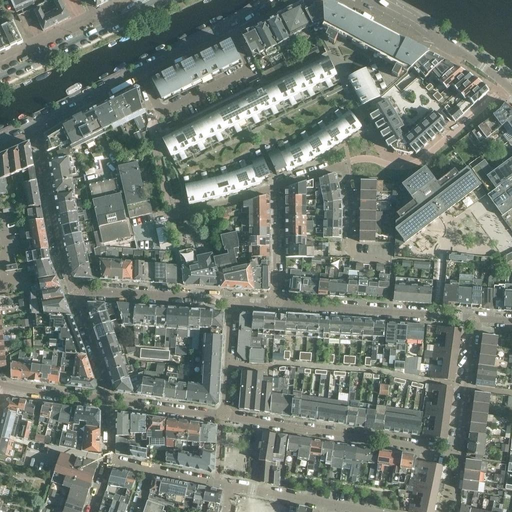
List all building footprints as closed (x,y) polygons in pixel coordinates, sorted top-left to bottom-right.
[(33,0),(13,0),(11,1),(15,9),(16,12),(35,4),(33,1),(34,1),(33,0)] [(39,5),(33,8),(43,30),(43,31),(44,30),(69,18),(70,18),(70,16),(69,17),(61,0),(53,0),(54,1),(57,9),(44,15),(39,5)] [(320,13),(320,18),(320,23),(322,30),(326,37),(329,38),(328,41),(334,44),(338,36),(340,31),(411,69),(429,53),(346,9),(341,7),(336,5),(332,4),(328,3),(326,3),(324,3),(322,8),(320,13)] [(301,5),(278,16),(289,38),(312,26),(305,12),(301,5)] [(0,10),(0,54),(24,43),(13,19),(5,22),(0,10)] [(278,16),(266,23),(277,46),(280,50),(292,43),(289,38),(278,16)] [(266,23),(253,29),(265,51),(266,52),(268,56),(280,50),(277,46),(266,23)] [(242,35),(251,54),(257,51),(259,54),(265,51),(253,29),(242,35)] [(242,64),(230,40),(152,79),(163,103),(242,64)] [(299,56),(301,61),(319,52),(316,47),(299,56)] [(326,52),(160,134),(175,164),(341,82),(326,52)] [(429,54),(414,67),(415,68),(420,74),(422,76),(421,78),(420,78),(422,81),(431,73),(430,73),(443,61),(430,55),(429,54)] [(285,61),(273,67),(276,73),(288,67),(285,61)] [(380,98),(372,102),(396,143),(402,139),(410,147),(448,114),(472,92),(459,77),(453,82),(438,65),(426,76),(424,74),(423,75),(421,74),(419,76),(416,78),(401,92),(396,85),(395,85),(380,98)] [(273,67),(261,73),(263,77),(273,76),(276,73),(273,67)] [(402,70),(396,67),(392,74),(398,78),(402,70)] [(446,90),(465,73),(455,67),(439,82),(446,90)] [(365,68),(349,76),(354,86),(370,78),(365,68)] [(370,78),(354,86),(358,95),(375,87),(370,78)] [(482,84),(473,78),(457,92),(463,100),(464,100),(482,84)] [(487,90),(482,84),(464,100),(463,100),(461,102),(468,109),(473,105),(474,105),(478,101),(485,95),(485,94),(487,93),(487,90)] [(139,88),(137,87),(123,94),(135,119),(146,113),(139,88)] [(375,87),(358,95),(363,105),(380,97),(375,87)] [(135,119),(123,94),(109,101),(121,126),(135,119)] [(109,101),(93,109),(105,134),(121,126),(109,101)] [(468,109),(461,102),(456,107),(463,115),(463,114),(468,109)] [(500,110),(472,131),(472,132),(480,143),(502,126),(507,123),(506,121),(511,116),(511,105),(506,102),(500,110)] [(448,113),(448,114),(455,122),(463,115),(456,107),(448,113)] [(73,118),(74,119),(86,143),(105,134),(93,109),(73,118)] [(343,116),(341,118),(352,132),(354,131),(361,126),(350,111),(343,116)] [(511,116),(506,121),(507,123),(510,126),(501,132),(503,135),(507,132),(511,139),(511,116)] [(339,119),(333,124),(343,139),(350,134),(352,132),(341,118),(339,119)] [(74,119),(60,125),(68,141),(70,146),(70,147),(71,147),(72,150),(86,143),(74,119)] [(326,128),(324,129),(334,145),(336,143),(343,139),(333,124),(326,128)] [(45,134),(47,151),(50,150),(61,146),(60,144),(68,141),(60,125),(58,126),(45,134)] [(322,130),(316,135),(325,150),(332,146),(334,145),(324,129),(322,130)] [(128,140),(124,133),(117,137),(122,143),(128,140)] [(309,138),(307,140),(316,156),(318,155),(325,150),(316,135),(309,138)] [(403,139),(404,139),(403,138),(387,147),(388,148),(390,147),(394,151),(398,152),(404,154),(408,155),(414,153),(416,154),(403,139)] [(305,141),(298,145),(307,161),(314,157),(316,156),(307,140),(305,141)] [(30,142),(19,147),(22,171),(28,169),(34,167),(30,142)] [(291,148),(289,149),(297,166),(299,165),(307,161),(298,145),(291,148)] [(19,147),(8,152),(11,176),(22,171),(19,147)] [(287,150),(280,154),(287,168),(286,168),(287,171),(295,167),(297,166),(289,149),(287,150)] [(279,151),(268,156),(276,173),(280,171),(286,168),(287,168),(280,154),(279,151)] [(0,155),(0,194),(6,194),(5,184),(2,184),(2,179),(11,176),(8,152),(0,155)] [(481,155),(468,164),(483,185),(481,187),(487,195),(511,177),(511,157),(508,161),(493,172),(487,163),(485,160),(481,155)] [(69,156),(58,158),(49,160),(50,171),(71,168),(69,157),(69,156)] [(263,158),(253,162),(261,182),(260,179),(266,177),(270,175),(263,158)] [(137,162),(127,164),(118,166),(124,191),(125,197),(127,206),(130,218),(153,213),(150,201),(146,201),(137,162)] [(246,168),(244,169),(251,186),(253,185),(261,182),(253,162),(252,163),(253,165),(246,168)] [(404,165),(394,172),(400,180),(411,173),(404,165)] [(34,167),(28,169),(31,182),(36,181),(34,167)] [(71,168),(50,171),(52,182),(73,179),(71,168)] [(400,186),(398,188),(401,191),(405,189),(416,204),(412,207),(413,209),(407,213),(406,211),(399,217),(400,219),(396,222),(395,230),(404,241),(404,242),(405,243),(480,185),(467,168),(458,174),(457,173),(447,180),(449,182),(443,186),(442,184),(439,186),(425,168),(400,186)] [(242,170),(235,172),(241,190),(249,187),(251,186),(244,169),(242,170)] [(227,175),(225,175),(231,193),(233,192),(241,190),(235,172),(227,175)] [(334,173),(319,178),(319,183),(315,183),(315,188),(320,187),(338,183),(337,175),(334,173)] [(223,176),(215,179),(220,196),(228,194),(231,193),(225,175),(223,176)] [(511,177),(487,195),(502,216),(511,208),(511,177)] [(89,185),(93,200),(121,194),(122,198),(125,197),(124,191),(120,192),(117,178),(89,185)] [(73,179),(52,182),(54,194),(75,190),(73,179)] [(208,180),(205,181),(210,199),(212,198),(220,196),(215,179),(208,180)] [(285,189),(286,196),(306,195),(306,188),(313,188),(313,180),(285,189)] [(360,180),(360,190),(376,191),(376,180),(360,180)] [(36,181),(31,182),(24,183),(26,192),(38,190),(36,181)] [(203,182),(196,184),(200,202),(208,200),(210,199),(205,181),(203,182)] [(338,183),(320,187),(321,191),(315,192),(315,197),(322,195),(340,192),(338,183)] [(196,184),(185,186),(189,204),(191,203),(200,202),(196,184)] [(38,190),(26,192),(28,202),(28,207),(41,206),(38,190)] [(75,190),(54,194),(56,205),(76,202),(75,196),(80,196),(79,190),(75,190)] [(360,190),(360,201),(376,201),(376,191),(360,190)] [(340,192),(322,195),(315,197),(316,201),(323,200),(323,203),(341,200),(340,192)] [(121,194),(93,200),(99,228),(127,221),(125,212),(122,198),(121,194)] [(266,195),(243,203),(243,208),(249,208),(269,207),(269,197),(266,195)] [(312,206),(312,201),(306,201),(306,195),(286,196),(286,206),(306,206),(312,206)] [(341,200),(323,203),(323,204),(323,207),(318,207),(318,211),(323,211),(341,211),(342,201),(341,200)] [(76,202),(56,205),(58,216),(78,212),(83,212),(81,201),(76,202)] [(360,201),(360,211),(376,211),(376,201),(360,201)] [(16,211),(15,205),(3,207),(3,213),(13,212),(16,211)] [(312,206),(306,206),(286,206),(286,216),(306,216),(306,211),(312,211),(312,206)] [(230,207),(220,210),(222,215),(227,213),(231,212),(230,207)] [(269,207),(249,208),(242,208),(242,213),(249,213),(249,217),(270,217),(269,207)] [(41,209),(27,210),(28,217),(28,222),(43,220),(41,209)] [(323,216),(323,220),(341,220),(341,211),(323,211),(318,211),(318,215),(323,216)] [(360,211),(360,221),(376,222),(376,211),(360,211)] [(78,212),(58,216),(60,227),(79,223),(78,212)] [(306,216),(286,216),(286,226),(306,226),(313,226),(313,221),(306,221),(306,216)] [(270,217),(249,217),(249,222),(241,222),(241,227),(270,227),(270,217)] [(26,233),(26,234),(27,238),(46,236),(43,220),(28,222),(23,223),(24,234),(26,233)] [(318,228),(323,229),(341,229),(341,220),(323,220),(323,224),(318,224),(318,228)] [(131,237),(127,221),(99,228),(100,231),(94,232),(97,247),(112,248),(119,249),(133,250),(137,250),(134,236),(131,237)] [(360,221),(359,232),(375,232),(376,222),(360,221)] [(79,223),(60,227),(62,237),(82,233),(79,223)] [(499,225),(499,235),(511,234),(511,225),(499,225)] [(306,226),(286,226),(286,236),(306,236),(306,231),(313,231),(313,226),(306,226)] [(168,227),(156,229),(160,244),(171,242),(168,227)] [(270,227),(241,227),(241,232),(249,233),(249,237),(270,237),(270,227)] [(317,233),(323,233),(323,238),(328,238),(340,238),(341,238),(341,229),(323,229),(318,228),(317,233)] [(375,232),(359,232),(359,242),(375,242),(375,232)] [(82,233),(62,237),(65,248),(84,243),(82,233)] [(215,258),(218,272),(220,279),(218,280),(220,287),(236,289),(238,289),(238,290),(241,290),(241,289),(243,290),(243,289),(254,290),(254,285),(251,265),(238,268),(234,250),(238,249),(239,244),(236,233),(221,236),(225,252),(227,251),(228,255),(215,258)] [(427,234),(417,241),(423,251),(434,244),(427,234)] [(46,236),(27,238),(27,240),(28,249),(23,250),(24,254),(29,253),(48,249),(46,236)] [(306,236),(286,236),(286,247),(306,247),(313,247),(313,241),(306,241),(306,236)] [(242,242),(242,246),(270,247),(270,237),(249,237),(249,242),(242,242)] [(84,243),(65,248),(68,259),(87,254),(84,243)] [(97,247),(99,259),(101,277),(101,279),(112,280),(111,260),(112,248),(97,247)] [(270,257),(270,247),(249,247),(249,257),(254,257),(270,257)] [(306,247),(286,247),(286,257),(306,257),(306,252),(313,252),(313,247),(306,247)] [(112,248),(111,260),(112,280),(122,281),(123,261),(118,260),(119,249),(112,248)] [(29,253),(26,253),(24,254),(12,255),(13,260),(25,258),(26,263),(34,262),(50,259),(48,249),(29,253)] [(178,251),(182,266),(183,285),(220,287),(218,280),(220,279),(218,272),(216,267),(215,267),(213,258),(215,258),(212,253),(198,256),(196,251),(192,249),(178,251)] [(156,264),(155,283),(166,284),(166,265),(165,252),(160,251),(160,264),(156,264)] [(498,252),(492,255),(495,261),(501,258),(498,252)] [(473,256),(447,253),(446,262),(466,264),(466,260),(473,260),(473,256)] [(87,254),(68,259),(70,270),(89,265),(87,254)] [(249,258),(251,265),(254,285),(254,290),(260,290),(261,270),(257,269),(255,264),(255,263),(254,257),(249,258)] [(50,259),(34,262),(33,262),(34,266),(27,267),(28,271),(34,270),(52,266),(50,259)] [(166,259),(166,265),(166,284),(177,285),(177,265),(172,265),(172,259),(166,259)] [(123,261),(122,281),(128,281),(133,282),(133,261),(123,261)] [(133,261),(133,282),(145,282),(145,263),(145,262),(133,261)] [(261,270),(260,290),(268,291),(270,289),(270,266),(267,266),(267,261),(262,261),(262,266),(261,270)] [(145,263),(145,282),(155,283),(156,264),(145,263)] [(89,265),(70,270),(71,275),(75,278),(92,279),(92,276),(92,274),(89,265)] [(301,278),(299,293),(309,294),(311,279),(311,273),(311,266),(307,265),(305,278),(301,278)] [(52,266),(34,270),(28,271),(29,276),(32,276),(33,280),(39,279),(56,276),(53,268),(52,266)] [(320,279),(319,295),(328,296),(329,280),(330,267),(325,267),(324,280),(320,279)] [(329,280),(328,296),(337,296),(338,281),(333,281),(334,267),(330,267),(329,280)] [(339,273),(338,281),(337,296),(347,297),(347,294),(348,277),(349,268),(344,268),(343,273),(339,273)] [(409,271),(404,270),(403,282),(395,281),(395,283),(395,285),(393,302),(406,303),(408,284),(409,271)] [(414,271),(409,271),(408,284),(406,303),(418,304),(420,283),(413,283),(414,271)] [(426,272),(421,272),(420,283),(418,304),(430,305),(432,287),(432,284),(425,283),(426,272)] [(311,279),(309,294),(319,295),(320,279),(315,279),(315,273),(311,273),(311,279)] [(56,276),(39,279),(33,280),(30,281),(32,293),(35,292),(42,291),(60,288),(56,276)] [(289,292),(299,293),(301,278),(290,277),(289,292)] [(348,277),(347,294),(357,295),(358,277),(348,277)] [(358,277),(357,295),(367,296),(369,278),(358,277)] [(482,289),(481,309),(493,310),(493,294),(493,290),(494,277),(488,277),(488,289),(482,289)] [(369,278),(367,296),(377,297),(379,279),(369,278)] [(379,279),(377,297),(388,298),(389,280),(379,279)] [(472,289),(471,308),(481,309),(482,289),(482,288),(481,288),(482,280),(473,279),(472,289)] [(444,288),(444,287),(442,303),(443,303),(443,305),(456,306),(458,287),(459,283),(456,283),(456,281),(445,280),(444,288)] [(458,287),(456,306),(471,308),(472,289),(472,284),(459,283),(458,287)] [(42,291),(35,292),(37,302),(64,298),(60,288),(42,291)] [(35,292),(32,293),(29,293),(30,299),(29,299),(30,314),(39,314),(37,302),(35,292)] [(493,294),(493,310),(504,310),(505,294),(495,294),(493,294)] [(71,316),(64,298),(37,302),(39,314),(44,315),(51,315),(71,316)] [(86,304),(90,317),(107,311),(114,309),(113,304),(104,304),(87,303),(86,304)] [(134,306),(128,305),(116,305),(119,319),(122,326),(133,327),(134,306)] [(134,306),(133,326),(144,327),(145,306),(134,306)] [(145,306),(144,327),(154,328),(156,307),(145,306)] [(156,307),(154,328),(166,328),(167,308),(156,307)] [(167,308),(166,328),(166,329),(166,332),(172,333),(171,348),(175,349),(176,349),(176,348),(177,330),(179,309),(167,308)] [(107,311),(90,317),(94,328),(117,320),(114,309),(107,311)] [(179,309),(177,330),(177,337),(181,338),(181,333),(187,334),(187,330),(189,309),(179,309)] [(189,309),(187,330),(187,334),(194,334),(192,350),(198,350),(199,331),(199,328),(200,310),(189,309)] [(200,310),(199,328),(211,329),(213,311),(200,310)] [(224,314),(222,312),(213,311),(211,329),(211,335),(222,336),(223,336),(223,330),(224,314)] [(253,314),(243,313),(240,316),(237,353),(241,353),(241,357),(244,360),(249,361),(249,363),(264,364),(265,350),(262,350),(262,347),(263,339),(263,338),(252,337),(252,330),(253,314)] [(252,330),(252,337),(263,338),(263,335),(264,314),(253,314),(252,330)] [(264,314),(263,335),(263,338),(263,339),(274,339),(274,331),(275,315),(264,314)] [(51,315),(50,321),(47,321),(47,325),(50,325),(50,328),(54,328),(76,329),(71,316),(51,315)] [(275,315),(274,331),(274,339),(285,340),(285,336),(286,316),(275,315)] [(286,316),(285,336),(290,336),(290,332),(296,333),(297,316),(286,316)] [(297,316),(296,333),(302,333),(302,337),(307,338),(308,317),(297,316)] [(308,317),(307,338),(312,338),(312,334),(318,334),(319,318),(308,317)] [(318,334),(317,339),(324,339),(323,346),(323,351),(328,352),(330,319),(319,318),(318,334)] [(341,319),(330,319),(329,339),(334,340),(334,335),(340,336),(341,319)] [(341,319),(340,336),(346,336),(346,340),(351,341),(352,320),(341,319)] [(117,320),(94,328),(97,339),(120,331),(117,320)] [(352,320),(351,341),(356,341),(356,337),(362,337),(363,321),(352,320)] [(363,321),(362,337),(368,337),(367,342),(367,345),(366,355),(372,355),(373,342),(374,322),(363,321)] [(374,322),(373,342),(372,362),(377,362),(378,342),(378,338),(384,338),(385,325),(384,325),(384,322),(374,322)] [(387,323),(387,325),(386,340),(391,341),(390,356),(396,356),(396,350),(396,341),(398,323),(387,323)] [(398,323),(396,341),(396,350),(401,351),(402,342),(406,342),(406,340),(407,324),(398,323)] [(407,324),(406,340),(415,341),(416,325),(407,324)] [(416,325),(415,341),(419,341),(423,341),(424,325),(416,325)] [(437,328),(436,333),(436,334),(440,335),(441,333),(447,333),(446,340),(459,342),(461,329),(437,326),(437,328)] [(76,329),(54,328),(50,328),(50,333),(58,333),(58,334),(58,340),(61,341),(81,342),(76,329)] [(33,330),(34,349),(43,350),(44,331),(33,330)] [(120,331),(97,339),(101,350),(118,344),(116,339),(122,337),(120,331)] [(222,336),(211,335),(204,334),(203,345),(222,347),(222,336)] [(483,334),(481,344),(497,346),(498,336),(483,334)] [(61,341),(58,340),(50,340),(49,346),(59,347),(59,345),(63,346),(63,347),(66,348),(66,353),(75,354),(86,355),(81,342),(61,341)] [(434,344),(433,352),(458,355),(459,342),(446,340),(445,348),(439,347),(439,345),(434,344)] [(118,344),(101,350),(105,362),(122,356),(118,344)] [(481,344),(480,355),(495,357),(497,346),(481,344)] [(221,357),(222,347),(203,345),(202,356),(221,357)] [(18,362),(11,362),(11,378),(20,379),(23,363),(25,350),(19,351),(18,362)] [(23,363),(20,379),(30,380),(32,364),(33,358),(34,350),(31,350),(30,358),(24,357),(23,363)] [(433,352),(433,357),(432,360),(437,360),(437,358),(443,359),(442,366),(456,368),(458,355),(433,352)] [(32,364),(30,380),(30,381),(40,382),(42,366),(42,361),(37,360),(38,355),(33,354),(33,358),(32,364)] [(61,366),(74,367),(90,367),(86,355),(75,354),(74,361),(65,360),(65,358),(62,358),(61,366)] [(122,356),(105,362),(109,373),(126,367),(129,366),(126,355),(122,356)] [(480,355),(478,365),(494,368),(495,357),(480,355)] [(51,367),(49,383),(59,384),(60,372),(60,368),(57,367),(58,357),(53,356),(51,367)] [(220,368),(221,357),(202,356),(202,367),(220,368)] [(42,366),(40,382),(49,383),(51,367),(47,366),(48,358),(43,357),(42,366)] [(420,359),(406,358),(406,373),(418,376),(420,359)] [(144,378),(140,396),(152,397),(155,379),(149,378),(149,372),(153,372),(154,363),(147,362),(145,370),(144,370),(144,378)] [(478,365),(477,375),(496,378),(497,368),(494,368),(478,365)] [(126,367),(109,373),(112,384),(130,378),(128,373),(134,372),(132,366),(126,367)] [(431,370),(430,378),(454,381),(456,368),(442,366),(441,373),(435,373),(436,370),(431,370)] [(74,367),(73,373),(73,377),(94,379),(90,367),(74,367)] [(220,377),(220,368),(202,367),(201,376),(203,376),(220,377)] [(155,379),(152,397),(164,399),(166,381),(160,380),(160,377),(164,377),(165,370),(157,369),(155,379)] [(273,378),(263,378),(263,373),(242,371),(239,409),(270,414),(271,411),(270,411),(271,396),(272,396),(272,393),(273,384),(272,384),(273,378)] [(60,372),(59,384),(65,385),(66,376),(73,377),(73,373),(60,372)] [(177,382),(175,400),(185,402),(188,384),(183,383),(184,375),(178,374),(177,382)] [(496,378),(477,375),(475,385),(494,388),(496,378)] [(66,376),(65,385),(93,389),(96,385),(94,379),(73,377),(66,376)] [(219,388),(220,377),(203,376),(202,385),(202,386),(208,387),(219,388)] [(130,378),(112,384),(115,392),(128,394),(135,395),(132,384),(130,378)] [(142,380),(132,384),(135,395),(140,396),(144,378),(143,378),(142,380)] [(271,411),(270,414),(281,415),(283,379),(279,379),(278,388),(277,389),(277,394),(272,393),(272,396),(271,396),(270,411),(271,411)] [(293,396),(288,395),(289,379),(283,379),(281,415),(291,417),(293,398),(293,396)] [(166,381),(164,399),(175,400),(177,382),(166,381)] [(196,403),(199,385),(188,383),(188,384),(185,402),(196,403)] [(337,407),(336,424),(346,425),(348,408),(350,383),(343,383),(342,398),(343,398),(343,407),(337,407)] [(368,410),(365,428),(374,429),(378,406),(380,385),(371,384),(368,410)] [(429,384),(428,392),(433,393),(433,391),(439,392),(438,398),(452,400),(453,387),(429,384)] [(208,387),(202,386),(202,385),(199,385),(196,403),(206,405),(208,387)] [(380,385),(379,394),(379,396),(388,396),(389,385),(380,385)] [(218,404),(219,388),(208,387),(206,405),(215,406),(218,404)] [(317,404),(316,421),(326,422),(328,405),(329,389),(324,388),(323,399),(323,404),(317,403),(317,404)] [(301,402),(300,418),(309,419),(311,397),(310,397),(311,391),(306,391),(305,402),(301,402)] [(348,408),(346,425),(356,426),(358,409),(353,408),(356,391),(350,391),(348,408)] [(475,392),(473,402),(489,404),(493,404),(494,396),(490,395),(491,394),(475,392)] [(311,397),(309,419),(316,421),(317,404),(313,404),(314,397),(311,397)] [(6,400),(4,411),(16,414),(17,414),(23,416),(24,411),(26,401),(9,398),(6,400)] [(293,398),(291,417),(300,418),(301,402),(301,398),(293,398)] [(431,403),(427,402),(426,410),(450,413),(452,400),(438,398),(437,406),(431,405),(431,403)] [(328,405),(326,422),(336,424),(337,407),(332,406),(333,400),(328,399),(328,405)] [(24,411),(22,419),(27,420),(28,415),(33,416),(36,402),(26,401),(24,411)] [(473,402),(472,412),(488,414),(489,404),(473,402)] [(43,403),(40,417),(44,418),(43,423),(48,425),(52,404),(43,403)] [(52,404),(48,425),(57,427),(62,405),(52,404)] [(358,409),(356,426),(365,428),(368,404),(363,404),(362,409),(358,409)] [(62,405),(57,427),(55,433),(62,435),(62,432),(66,432),(66,431),(72,407),(62,405)] [(378,406),(374,429),(383,430),(386,407),(378,406)] [(75,407),(72,407),(66,431),(72,432),(73,425),(74,421),(75,407)] [(75,407),(74,421),(73,425),(79,426),(79,422),(86,423),(88,409),(75,407)] [(386,407),(383,430),(392,432),(395,414),(390,413),(391,408),(386,407)] [(86,423),(86,426),(86,427),(100,428),(100,412),(98,410),(88,409),(86,423)] [(395,414),(392,432),(401,433),(404,410),(399,409),(398,414),(395,414)] [(404,410),(401,433),(410,434),(413,416),(414,411),(404,410)] [(450,413),(426,410),(424,418),(429,419),(430,416),(436,417),(435,424),(448,426),(450,413)] [(4,411),(0,424),(0,437),(9,440),(16,414),(4,411)] [(130,414),(116,412),(116,454),(129,457),(130,443),(130,437),(130,434),(130,414)] [(413,416),(410,434),(419,436),(420,428),(423,412),(417,412),(417,417),(413,416)] [(472,412),(471,423),(487,425),(488,414),(472,412)] [(147,416),(130,414),(130,434),(130,441),(135,441),(135,434),(141,434),(142,441),(147,441),(147,432),(147,416)] [(147,432),(147,441),(147,447),(166,447),(166,439),(166,432),(166,419),(147,416),(147,432)] [(166,432),(166,439),(177,441),(178,421),(166,419),(166,432)] [(178,421),(177,441),(188,442),(189,422),(178,421)] [(17,437),(20,438),(28,439),(31,424),(28,423),(28,422),(26,422),(24,422),(24,423),(23,427),(21,427),(20,432),(18,432),(17,437)] [(189,422),(188,442),(199,444),(201,424),(189,422)] [(471,423),(470,433),(485,435),(487,425),(471,423)] [(199,444),(199,449),(204,450),(204,444),(211,444),(210,451),(215,452),(216,444),(217,426),(201,424),(199,444)] [(423,428),(423,436),(446,439),(448,426),(435,424),(434,431),(428,431),(428,428),(423,428)] [(85,426),(84,435),(100,437),(100,428),(86,427),(86,426),(85,426)] [(62,435),(59,446),(75,449),(79,433),(72,432),(66,431),(66,432),(62,432),(62,435)] [(264,433),(262,442),(275,444),(276,435),(264,433)] [(470,433),(468,443),(486,446),(487,436),(485,435),(470,433)] [(36,434),(34,441),(44,443),(45,436),(36,434)] [(77,442),(82,443),(99,446),(100,437),(84,435),(78,434),(77,442)] [(276,435),(275,444),(273,453),(273,454),(272,461),(283,462),(284,458),(284,456),(286,440),(286,436),(277,435),(276,435)] [(289,436),(288,440),(286,456),(292,457),(293,452),(298,453),(301,438),(289,436)] [(9,440),(0,437),(0,460),(5,462),(6,458),(10,457),(12,449),(14,450),(16,442),(9,440)] [(301,438),(298,453),(303,454),(302,460),(308,461),(309,455),(312,440),(301,438)] [(309,455),(308,461),(308,463),(307,469),(313,470),(316,456),(321,457),(323,442),(312,440),(309,455)] [(136,443),(130,443),(129,457),(146,460),(146,449),(147,449),(147,447),(147,441),(142,441),(142,444),(136,443)] [(75,449),(81,451),(99,454),(99,446),(82,443),(77,442),(75,449)] [(261,450),(261,451),(273,453),(275,444),(262,442),(262,444),(260,443),(259,449),(261,450)] [(323,442),(321,457),(326,457),(325,462),(331,463),(332,458),(335,443),(323,442)] [(330,474),(336,475),(338,463),(343,464),(344,460),(346,445),(335,443),(330,473),(330,474)] [(486,446),(468,443),(467,454),(484,456),(486,446)] [(346,445),(344,460),(349,461),(347,474),(353,475),(357,447),(346,445)] [(357,447),(353,475),(357,476),(359,476),(361,463),(366,464),(368,448),(357,447)] [(378,465),(380,450),(368,448),(366,464),(371,464),(368,480),(375,481),(378,465)] [(174,450),(166,449),(166,459),(166,464),(177,466),(178,451),(174,450)] [(178,451),(177,466),(211,473),(214,471),(215,452),(210,451),(210,452),(204,450),(199,449),(198,456),(193,455),(193,454),(187,453),(178,451)] [(380,450),(378,465),(375,481),(379,481),(381,482),(382,472),(383,472),(384,466),(389,467),(391,452),(380,450)] [(273,453),(261,451),(259,460),(261,460),(261,461),(271,463),(272,462),(272,461),(273,454),(273,453)] [(61,452),(54,473),(91,485),(97,465),(61,452)] [(391,452),(389,467),(394,468),(393,473),(395,473),(393,483),(398,484),(398,482),(400,468),(402,453),(391,452)] [(402,453),(400,468),(398,482),(404,483),(405,476),(407,475),(411,476),(412,470),(414,457),(414,456),(414,455),(402,453)] [(466,459),(464,469),(480,471),(482,461),(466,459)] [(261,461),(260,468),(270,470),(270,468),(271,463),(261,461)] [(420,461),(418,469),(422,470),(423,468),(428,469),(427,476),(440,479),(443,466),(420,461)] [(260,468),(260,475),(270,477),(270,470),(260,468)] [(270,468),(270,470),(270,477),(269,484),(279,486),(280,468),(270,468)] [(113,469),(108,486),(124,489),(129,473),(113,469)] [(464,469),(463,480),(479,482),(486,483),(487,478),(480,477),(480,471),(464,469)] [(51,482),(63,486),(70,489),(87,495),(91,485),(54,473),(51,482)] [(129,473),(124,489),(128,489),(126,496),(128,496),(130,497),(132,490),(138,474),(129,473)] [(503,483),(504,476),(500,475),(494,474),(493,482),(503,483)] [(270,477),(260,475),(259,482),(269,484),(270,477)] [(415,479),(414,487),(438,491),(440,479),(427,476),(425,483),(420,482),(420,480),(415,479)] [(153,478),(150,491),(150,493),(159,496),(160,493),(162,479),(153,478)] [(162,479),(160,493),(159,496),(166,499),(166,500),(167,500),(168,495),(171,481),(162,479)] [(463,480),(462,490),(474,492),(477,492),(478,486),(486,487),(486,483),(479,482),(463,480)] [(171,481),(168,495),(167,500),(172,502),(172,501),(175,502),(177,497),(179,483),(171,481)] [(179,483),(177,497),(175,503),(180,504),(179,506),(183,507),(185,498),(188,485),(179,483)] [(188,485),(185,498),(190,499),(188,508),(192,509),(194,500),(197,486),(188,485)] [(197,486),(194,500),(198,501),(197,509),(201,510),(203,502),(206,488),(197,486)] [(414,487),(413,491),(412,494),(417,495),(417,493),(423,494),(422,502),(435,504),(438,491),(414,487)] [(206,488),(203,502),(209,503),(206,511),(218,511),(220,505),(222,492),(206,488)] [(70,489),(67,499),(84,504),(87,495),(70,489)] [(115,496),(105,493),(104,498),(113,501),(119,502),(121,495),(116,494),(115,496)] [(159,496),(150,493),(148,498),(173,507),(175,502),(172,501),(172,502),(167,500),(166,500),(166,499),(159,496)] [(121,495),(119,502),(125,505),(128,505),(130,499),(130,497),(128,496),(126,496),(125,497),(121,496),(121,495)] [(238,497),(234,511),(247,511),(250,497),(241,495),(238,497)] [(250,497),(247,511),(263,511),(266,500),(250,497)] [(101,506),(110,509),(119,511),(125,511),(128,505),(125,505),(119,502),(113,501),(104,498),(101,506)] [(67,499),(64,508),(75,511),(81,511),(84,504),(67,499)] [(266,500),(263,511),(279,511),(281,503),(266,500)] [(147,501),(143,511),(165,511),(166,511),(163,511),(165,507),(147,501)] [(410,504),(409,511),(408,511),(433,511),(435,504),(422,502),(420,509),(414,507),(415,505),(410,504)] [(281,503),(279,511),(296,511),(298,507),(281,503)]
